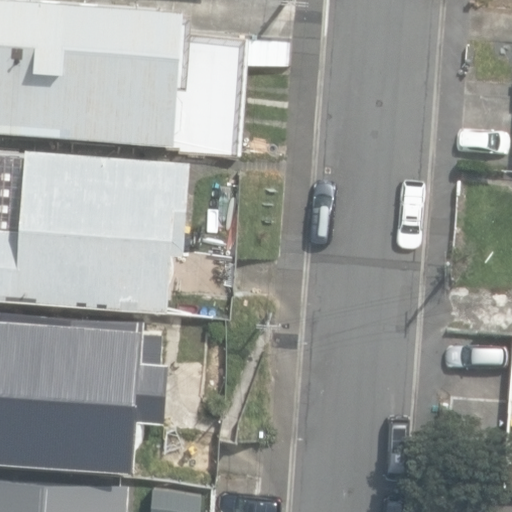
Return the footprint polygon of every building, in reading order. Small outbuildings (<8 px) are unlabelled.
[(244,153),(252,34),(196,30),(197,10),(189,9),(190,1),(169,0),(0,0),(0,126),(170,138),(170,144),(182,145),(182,149),(244,153)] [(177,249),(188,250),(195,155),(29,142),(29,151),(0,148),(0,293),(172,307),(177,249)] [(140,415),(167,417),(173,359),(166,359),(168,330),(148,328),(148,315),(0,304),(0,453),(138,464),(140,415)] [(0,511),(129,511),(131,479),(0,468),(0,511)] [(154,511),(206,511),(208,486),(155,484),(154,511)]
